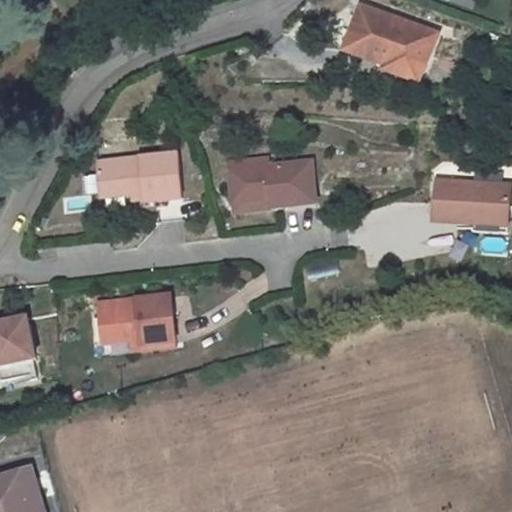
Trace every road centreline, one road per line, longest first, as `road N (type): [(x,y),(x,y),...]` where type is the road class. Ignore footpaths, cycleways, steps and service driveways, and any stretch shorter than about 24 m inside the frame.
road 1 (residential): [(273,0),(105,68),(74,101),(0,232)]
road 2 (residential): [(0,268),(308,236)]
